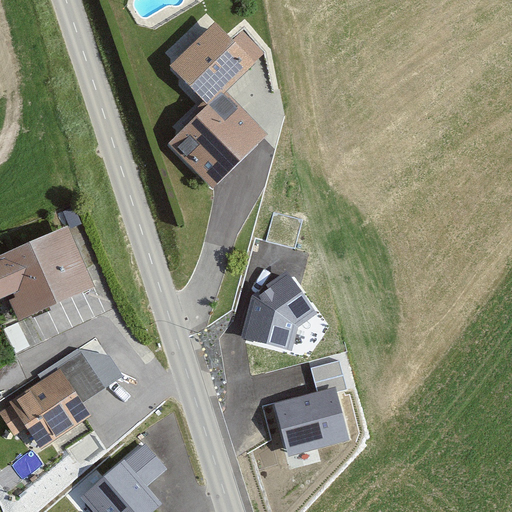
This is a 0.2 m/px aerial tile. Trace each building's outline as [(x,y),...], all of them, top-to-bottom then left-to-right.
[(258,56),(220,18),(175,61),(210,102),(173,137),(220,188),(275,129),(232,92),(258,56)] [(99,282),(75,222),(0,255),(0,263),(26,315),(99,282)] [(262,263),(239,333),(294,351),(310,300),(297,296),(304,276),(262,263)] [(14,346),(77,321),(68,299),(5,324),(14,346)] [(286,452),(349,439),(338,388),(347,386),(341,357),(311,363),(317,390),(275,399),(286,452)] [(91,407),(61,364),(0,403),(0,404),(38,445),(91,407)] [(68,446),(80,462),(105,445),(93,428),(68,446)] [(78,494),(94,511),(149,511),(164,500),(123,454),(78,494)]
